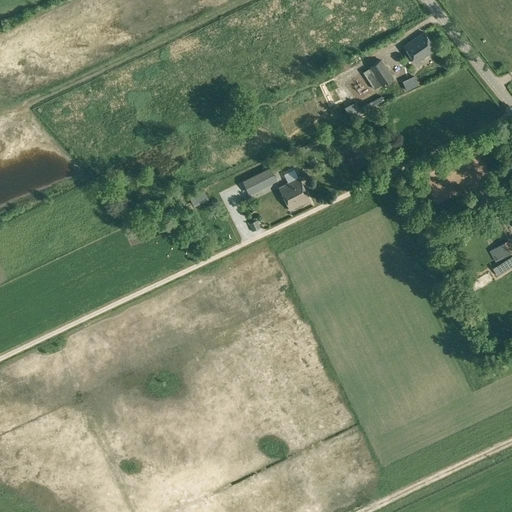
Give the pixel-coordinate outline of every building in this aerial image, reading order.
[(404,46),(416,63),(436,49),(424,32),(404,46)] [(371,67),(383,86),(394,79),(382,60),(371,67)] [(420,86),(425,83),(422,76),(417,79),(420,86)] [(360,95),(364,104),(370,102),(366,92),(360,95)] [(360,108),(363,115),(379,107),(376,100),(360,108)] [(251,177),(257,190),(276,180),(270,168),(251,177)] [(298,177),(286,183),(279,186),(290,209),(310,200),(298,177)] [(474,213),(490,203),(486,197),(471,207),(474,213)] [(260,226),(257,220),(249,224),(252,230),(260,226)] [(493,251),(497,261),(511,252),(511,247),(508,241),(496,247),(497,249),(493,251)] [(511,254),(503,260),(503,261),(508,268),(511,265),(511,254)]
